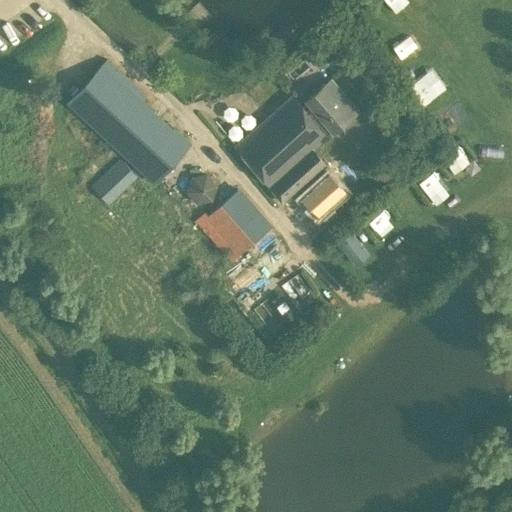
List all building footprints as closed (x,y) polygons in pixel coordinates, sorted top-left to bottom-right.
[(153,184),(190,143),(101,63),(65,103),(153,184)] [(419,104),(437,96),(428,74),(410,82),(419,104)] [(358,111),(330,78),(303,100),(331,133),(358,111)] [(347,190),(310,148),(325,135),(293,97),(234,146),(267,184),(266,185),(304,229),(347,190)] [(441,156),(453,172),(468,161),(456,145),(441,156)] [(119,159),(89,186),(106,204),(136,177),(119,159)] [(237,188),(223,200),(208,182),(187,200),(199,215),(192,221),(229,263),(270,226),(237,188)] [(351,263),(367,255),(352,227),(336,236),(351,263)]
